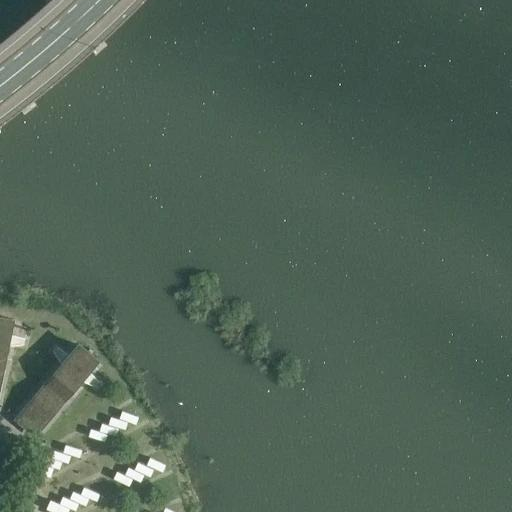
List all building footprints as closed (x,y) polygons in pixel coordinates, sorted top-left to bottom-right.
[(0,393),(18,302),(0,298),(0,393)] [(39,425),(104,343),(81,325),(16,406),(39,425)] [(140,416),(122,410),(120,419),(111,416),(109,425),(102,422),(99,430),(91,428),(89,437),(104,441),(107,433),(116,436),(119,428),(125,430),(128,422),(137,425),(140,416)] [(84,448),(68,443),(65,451),(57,448),(54,457),(48,455),(46,463),(36,460),(33,467),(52,474),(55,466),(62,468),(64,461),(70,463),(73,454),(81,456),(84,448)] [(168,463),(153,456),(149,465),(141,461),(137,468),(131,466),(128,474),(119,469),(115,478),(132,485),(135,478),(143,482),(147,474),(152,476),(156,467),(165,471),(168,463)] [(103,494),(88,486),(84,494),(77,490),(73,498),(66,495),(63,502),(55,499),(51,507),(61,511),(69,511),(72,507),(79,510),(82,504),(88,506),(92,498),(99,502),(103,494)]
